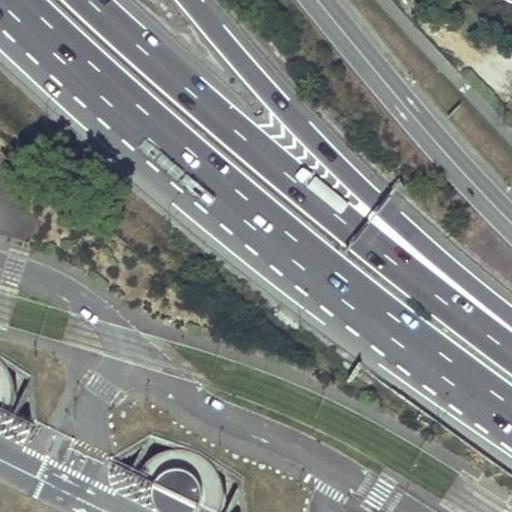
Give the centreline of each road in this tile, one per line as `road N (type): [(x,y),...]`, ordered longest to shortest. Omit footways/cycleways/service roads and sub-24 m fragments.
road 1 (motorway): [(511,353),(361,239),(88,0)]
road 2 (unclassified): [(0,265),(76,297),(133,354),(232,421),(302,447),(405,511)]
road 3 (motorway): [(511,318),(304,132),(190,0)]
road 4 (motorway): [(17,0),(292,250)]
road 5 (motorway): [(0,22),(99,107),(292,250)]
road 6 (secondary): [(323,0),(511,213)]
road 7 (motorway): [(292,250),(511,416)]
